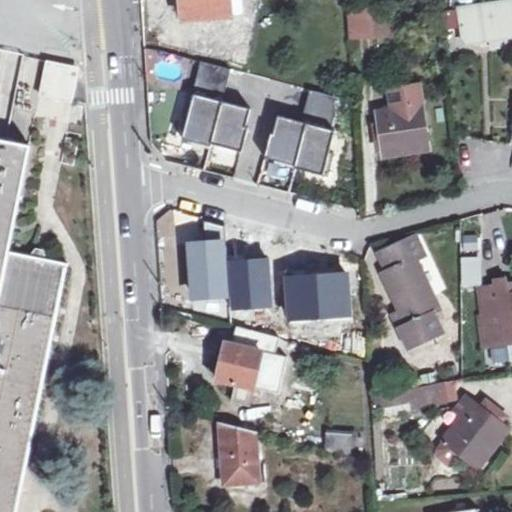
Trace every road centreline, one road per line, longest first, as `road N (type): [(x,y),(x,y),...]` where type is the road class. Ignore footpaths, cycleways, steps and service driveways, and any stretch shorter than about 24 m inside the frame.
road 1 (residential): [(128,180),(327,238),(375,238),(511,194)]
road 2 (residential): [(150,511),(128,180)]
road 3 (residential): [(128,180),(112,0)]
